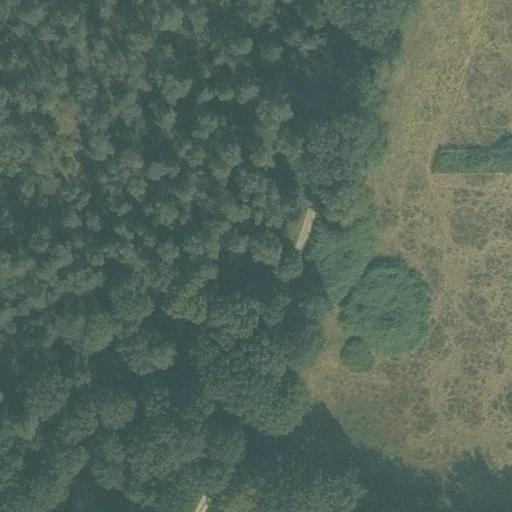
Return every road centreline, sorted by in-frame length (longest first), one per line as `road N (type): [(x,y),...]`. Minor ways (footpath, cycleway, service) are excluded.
road 1 (track): [(204,499),(275,328),(382,0)]
road 2 (track): [(407,511),(360,499),(204,499)]
